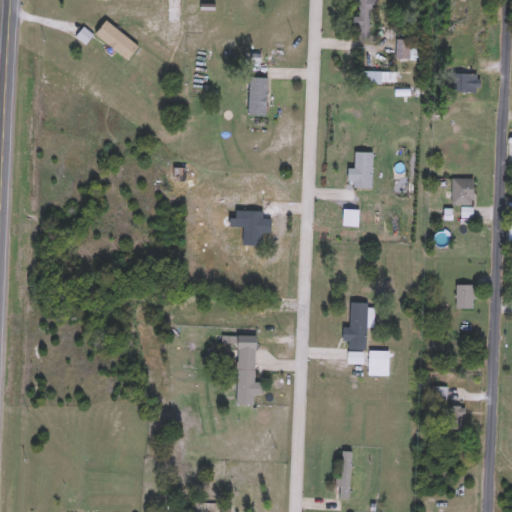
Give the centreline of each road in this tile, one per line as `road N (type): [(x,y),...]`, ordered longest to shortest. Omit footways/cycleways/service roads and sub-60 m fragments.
road 1 (residential): [(508,0),(487,511)]
road 2 (residential): [(315,0),(294,511)]
road 3 (tertiary): [(0,217),(11,0)]
